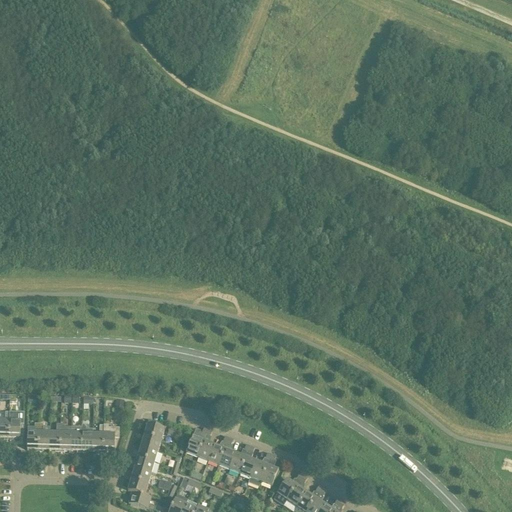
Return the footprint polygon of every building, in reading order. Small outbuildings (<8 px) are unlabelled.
[(117,402),(116,410),(123,411),(124,402),(117,402)] [(0,422),(0,439),(5,440),(7,442),(9,442),(9,424),(9,413),(5,413),(5,423),(0,422)] [(9,424),(9,442),(10,442),(12,440),(20,440),(24,440),(24,426),(24,414),(14,414),(9,413),(9,424)] [(38,453),(39,425),(35,425),(34,434),(27,434),(27,451),(27,452),(35,452),(36,453),(38,453)] [(39,425),(38,453),(40,453),(41,452),(49,452),(50,435),(50,429),(43,429),(43,425),(39,425)] [(56,435),(50,435),(49,452),(57,452),(58,454),(60,454),(60,426),(56,426),(56,435)] [(65,426),(60,426),(60,454),(62,454),(63,452),(71,453),(71,435),(71,429),(65,428),(65,426)] [(93,436),(93,431),(86,431),(86,426),(82,426),(82,429),(82,432),(81,454),(83,455),(85,453),(92,453),(93,436)] [(148,426),(144,437),(161,442),(164,431),(148,426)] [(93,436),(92,453),(100,453),(101,455),(103,455),(104,427),(99,427),(99,436),(93,436)] [(104,427),(103,455),(105,455),(106,454),(114,454),(115,439),(119,439),(119,430),(108,429),(108,427),(104,427)] [(82,429),(71,429),(71,435),(71,453),(78,453),(80,454),(81,454),(82,432),(82,429)] [(169,429),(167,436),(175,439),(178,431),(169,429)] [(203,443),(205,438),(208,432),(204,430),(201,436),(200,436),(198,441),(192,439),(186,455),(197,459),(203,443)] [(203,443),(197,459),(208,464),(214,447),(208,445),(210,439),(212,433),(208,432),(205,438),(203,443)] [(161,442),(144,437),(141,449),(158,453),(161,442)] [(214,447),(208,464),(218,468),(229,440),(225,438),(223,444),(222,444),(220,450),(214,447)] [(229,440),(218,468),(229,472),(235,455),(230,453),(232,448),(231,448),(233,442),(229,440)] [(235,455),(229,472),(240,476),(250,448),(246,447),(244,453),(243,452),(241,458),(235,455)] [(250,448),(240,476),(250,480),(256,464),(251,462),(253,456),(252,456),(255,450),(250,448)] [(141,449),(138,460),(154,465),(158,453),(141,449)] [(256,464),(250,480),(248,485),(259,489),(261,484),(271,456),(267,455),(265,461),(264,460),(262,466),(256,464)] [(276,458),(271,456),(261,484),(272,489),(278,472),(272,470),(274,464),(273,464),(276,458)] [(138,460),(134,471),(151,476),(154,465),(138,460)] [(151,476),(134,471),(131,482),(148,487),(151,476)] [(274,494),(277,496),(273,501),(283,508),(287,502),(296,488),(297,488),(300,484),(299,483),(303,478),(300,475),(296,481),(296,480),(292,485),(287,481),(285,484),(280,480),(274,494)] [(194,489),(196,483),(189,481),(187,486),(194,489)] [(148,487),(131,482),(128,493),(132,494),(144,498),(145,497),(148,487)] [(296,488),(287,502),(296,509),(306,494),(301,491),(304,486),(303,486),(300,484),(297,488),(296,488)] [(172,486),(169,492),(174,495),(177,488),(172,486)] [(237,488),(234,494),(241,496),(243,490),(237,488)] [(296,509),(294,511),(308,511),(322,490),(319,488),(315,493),(312,498),(306,494),(296,509)] [(308,511),(321,511),(325,507),(320,504),(323,499),(323,498),(326,493),(322,490),(308,511)] [(174,495),(169,492),(166,499),(172,501),(174,495)] [(144,498),(132,494),(128,505),(152,511),(153,511),(155,508),(149,506),(151,498),(145,497),(144,498)] [(254,503),(260,505),(263,497),(257,495),(254,503)] [(177,496),(175,501),(170,511),(183,511),(186,507),(188,501),(177,496)] [(325,507),(321,511),(335,511),(341,503),(338,501),(334,506),(333,506),(331,511),(325,507)] [(345,506),(341,503),(335,511),(341,511),(342,511),(345,506)]
